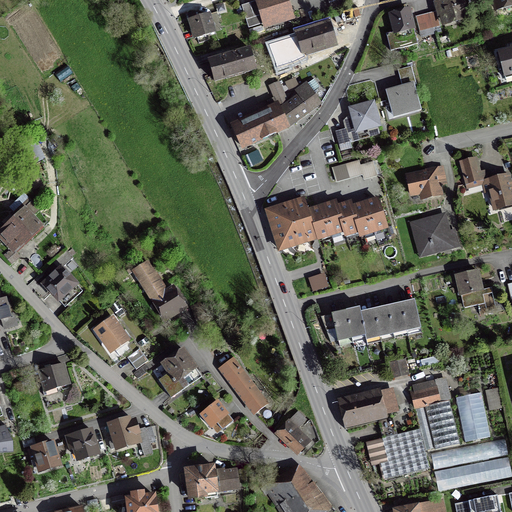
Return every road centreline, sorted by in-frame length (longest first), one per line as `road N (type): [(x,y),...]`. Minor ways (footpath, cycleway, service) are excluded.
road 1 (secondary): [(346,466),(245,198)]
road 2 (residential): [(245,198),(322,116),(371,4)]
road 3 (secondary): [(245,198),(150,0)]
road 4 (residential): [(171,472),(16,511)]
road 5 (track): [(46,140),(52,216),(23,256),(17,286)]
road 6 (residential): [(183,434),(68,340)]
road 7 (residential): [(289,457),(191,349)]
